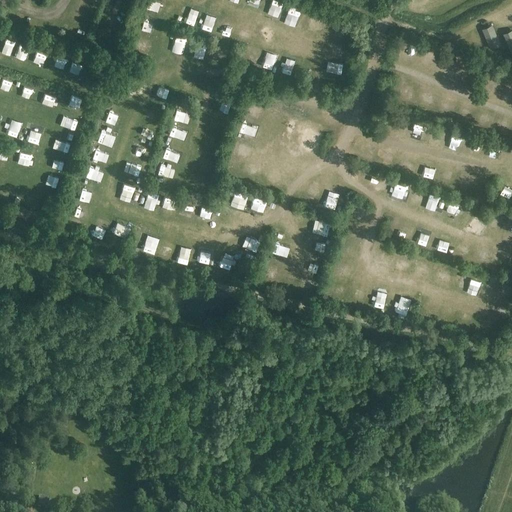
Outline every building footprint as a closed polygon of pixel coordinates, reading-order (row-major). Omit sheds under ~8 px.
[(150,0),(147,7),(158,11),(162,1),(159,0),(150,0)] [(271,0),(270,0),(267,12),(277,14),(280,2),(271,0)] [(295,11),(296,6),(289,4),(285,18),(297,22),(300,12),(295,11)] [(194,20),(198,9),(186,5),(182,17),(194,20)] [(304,26),(314,30),(318,19),(308,15),(304,26)] [(200,25),(208,29),(213,20),(205,16),(200,25)] [(327,43),(339,40),(336,29),(324,32),(327,43)] [(0,35),(0,44),(6,46),(8,38),(0,35)] [(174,37),(173,48),(188,48),(188,37),(174,37)] [(14,41),(13,48),(23,49),(24,42),(14,41)] [(194,41),(190,51),(199,54),(203,44),(194,41)] [(32,44),(30,53),(40,56),(43,48),(32,44)] [(331,45),(329,55),(341,58),(343,48),(331,45)] [(209,59),(220,60),(221,48),(211,47),(209,59)] [(259,65),(272,69),(276,54),(263,50),(259,65)] [(291,72),(295,60),(285,56),(281,68),(291,72)] [(83,68),(84,58),(72,57),(71,66),(83,68)] [(345,76),(347,65),(336,64),(335,74),(345,76)] [(1,78),(0,81),(0,88),(9,91),(12,81),(1,78)] [(20,84),(17,94),(28,97),(31,87),(20,84)] [(46,92),(44,101),(57,105),(59,95),(46,92)] [(70,104),(83,105),(84,94),(71,94),(70,104)] [(217,108),(227,111),(229,101),(219,99),(217,108)] [(244,110),(252,115),(257,107),(248,102),(244,110)] [(146,119),(157,122),(160,109),(149,106),(146,119)] [(176,108),(174,116),(184,119),(186,110),(176,108)] [(106,112),(104,123),(114,125),(116,114),(106,112)] [(66,124),(76,128),(80,120),(69,116),(66,124)] [(215,116),(212,123),(220,126),(223,119),(215,116)] [(16,132),(20,121),(11,118),(7,129),(16,132)] [(251,136),(255,126),(239,119),(234,129),(251,136)] [(182,141),(186,129),(171,123),(166,135),(182,141)] [(145,124),(141,132),(150,136),(154,129),(145,124)] [(27,128),(25,138),(38,142),(40,132),(27,128)] [(101,131),(97,139),(103,141),(106,133),(101,131)] [(69,147),(72,140),(62,137),(60,144),(69,147)] [(132,152),(144,156),(147,145),(135,141),(132,152)] [(232,142),(230,149),(244,154),(247,148),(232,142)] [(164,143),(161,154),(172,156),(174,145),(164,143)] [(17,160),(29,163),(32,153),(20,150),(17,160)] [(55,164),(65,166),(67,156),(57,154),(55,164)] [(138,177),(141,167),(130,163),(126,174),(138,177)] [(170,177),(173,168),(159,164),(157,173),(170,177)] [(244,166),(240,176),(249,179),(253,170),(244,166)] [(89,167),(86,177),(97,180),(100,170),(89,167)] [(197,174),(195,184),(206,186),(207,176),(197,174)] [(266,174),(265,185),(275,186),(276,175),(266,174)] [(401,196),(404,184),(392,181),(389,193),(401,196)] [(132,194),(135,185),(124,182),(122,192),(132,194)] [(327,187),(323,202),(334,205),(338,189),(327,187)] [(411,198),(423,200),(425,191),(413,188),(411,198)] [(161,204),(162,192),(148,190),(147,202),(161,204)] [(230,204),(240,206),(242,192),(232,191),(230,204)] [(175,208),(178,198),(168,195),(166,205),(175,208)] [(430,204),(439,208),(443,199),(434,195),(430,204)] [(252,205),(262,209),(265,200),(256,196),(252,205)] [(182,200),(179,210),(190,214),(194,205),(182,200)] [(448,200),(447,210),(458,212),(460,201),(448,200)] [(363,220),(366,210),(353,208),(351,218),(363,220)] [(498,220),(504,222),(507,213),(493,208),(489,219),(497,221),(498,220)] [(203,209),(203,220),(213,220),(214,210),(203,209)] [(389,218),(387,231),(394,232),(397,220),(389,218)] [(316,220),(314,231),(327,234),(329,223),(316,220)] [(394,236),(407,239),(410,227),(397,224),(394,236)] [(418,233),(416,243),(432,247),(434,237),(418,233)] [(321,254),(324,243),(310,239),(307,250),(321,254)] [(441,239),(438,250),(447,253),(451,242),(441,239)] [(348,255),(351,246),(342,243),(339,252),(348,255)] [(458,256),(468,258),(470,247),(461,245),(458,256)] [(273,248),(270,255),(281,259),(284,252),(273,248)] [(480,261),(491,265),(494,254),(484,251),(480,261)] [(396,254),(394,267),(409,269),(411,256),(396,254)] [(426,271),(428,262),(415,259),(413,269),(426,271)] [(302,272),(317,274),(319,262),(304,260),(302,272)] [(331,272),(344,276),(347,265),(335,261),(331,272)] [(436,265),(433,274),(445,278),(448,269),(436,265)] [(468,285),(469,272),(458,271),(457,285),(468,285)] [(364,302),(365,291),(354,289),(352,300),(364,302)] [(392,299),(390,310),(388,310),(388,311),(402,314),(405,302),(392,299)] [(433,312),(434,303),(425,302),(424,311),(433,312)] [(505,318),(511,311),(502,304),(496,310),(505,318)] [(443,306),(440,316),(449,319),(453,309),(443,306)] [(468,325),(471,313),(462,311),(459,323),(468,325)]
